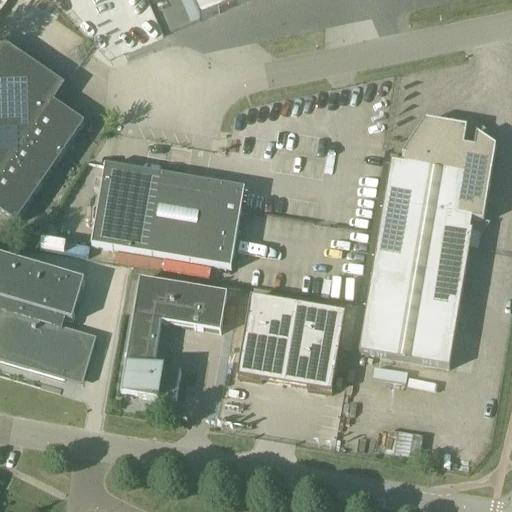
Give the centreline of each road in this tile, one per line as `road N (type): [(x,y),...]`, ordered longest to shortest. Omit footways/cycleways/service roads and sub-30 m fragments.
road 1 (unclassified): [(474,511),(91,448)]
road 2 (unclassified): [(161,95),(511,27)]
